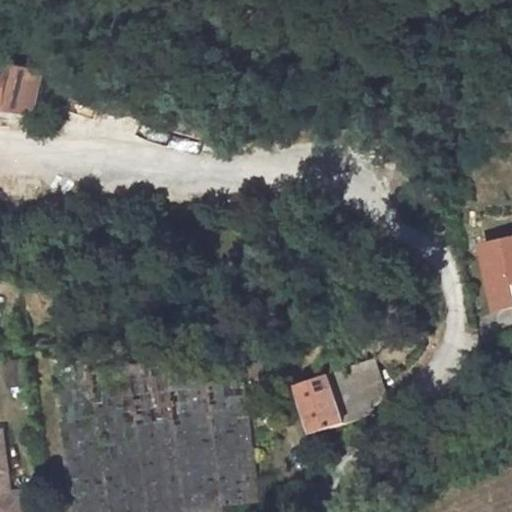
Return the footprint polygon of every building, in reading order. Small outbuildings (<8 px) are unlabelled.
[(0,107),(41,115),(48,72),(0,64),(0,107)] [(511,246),(486,250),(494,307),(511,304),(511,246)] [(400,335),(379,357),(399,376),(419,351),(400,335)] [(88,353),(49,360),(71,511),(226,511),(226,501),(263,495),(240,345),(90,368),(88,353)] [(11,385),(33,384),(31,359),(10,360),(11,385)] [(375,360),(302,384),(316,433),(335,426),(341,443),(367,424),(365,419),(387,391),(375,360)]
